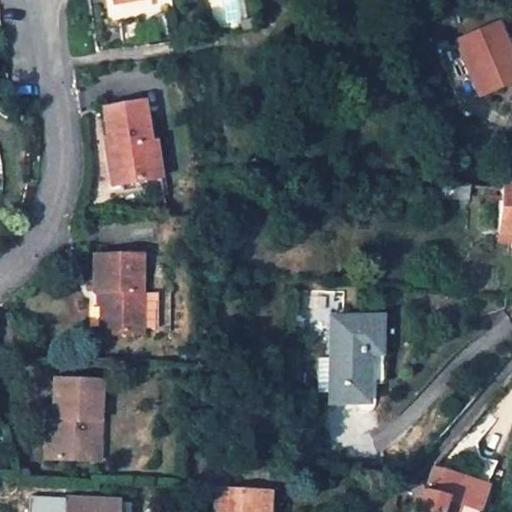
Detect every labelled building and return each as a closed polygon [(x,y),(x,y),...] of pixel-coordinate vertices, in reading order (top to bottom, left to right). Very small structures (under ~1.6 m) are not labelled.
[(238,0),(223,0),(225,22),(239,21),(238,0)] [(479,92),(511,78),(511,64),(495,23),(457,39),(479,92)] [(151,178),(149,161),(156,160),(152,128),(144,129),(141,104),(103,109),(107,138),(113,137),(114,145),(106,146),(111,185),(151,178)] [(151,178),(158,177),(156,160),(149,161),(151,178)] [(433,196),(444,197),(445,183),(434,182),(433,195),(433,196)] [(445,183),(444,197),(466,198),(467,184),(445,183)] [(511,186),(501,186),(497,231),(511,231),(511,186)] [(511,243),(511,231),(497,231),(496,242),(511,243)] [(140,257),(92,257),(93,294),(102,294),(101,303),(102,332),(139,332),(140,257)] [(93,303),(101,303),(102,294),(93,294),(93,303)] [(330,402),(364,402),(365,381),(366,354),(376,354),(376,317),(331,316),(330,402)] [(366,354),(365,381),(373,381),(390,381),(391,355),(376,354),(366,354)] [(50,428),(44,428),(43,457),(96,460),(100,383),(53,380),(50,420),(50,428)] [(364,402),(372,402),(373,381),(365,381),(364,402)] [(269,475),(289,477),(291,460),(270,459),(269,475)] [(419,485),(410,511),(454,511),(458,503),(475,508),(483,483),(468,478),(450,473),(431,469),(425,487),(419,485)] [(288,489),(289,477),(269,475),(268,488),(288,489)] [(264,511),(266,493),(216,489),(214,511),(264,511)] [(116,511),(117,500),(63,497),(61,511),(116,511)]
